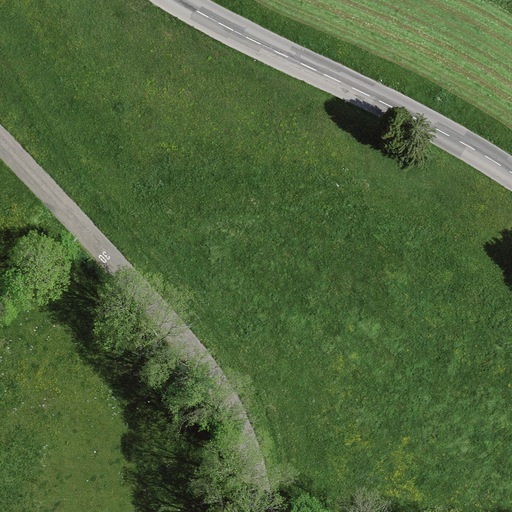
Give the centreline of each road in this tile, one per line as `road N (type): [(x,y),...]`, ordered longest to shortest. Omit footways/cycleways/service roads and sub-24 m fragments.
road 1 (unclassified): [(0,146),(184,352),(234,454),(245,511)]
road 2 (secondary): [(511,173),(176,0)]
